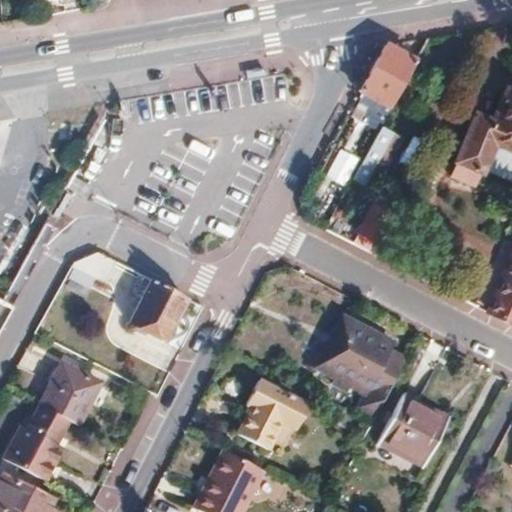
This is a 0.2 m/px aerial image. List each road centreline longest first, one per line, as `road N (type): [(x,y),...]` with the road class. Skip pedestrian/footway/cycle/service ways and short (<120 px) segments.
road 1 (primary): [(0,87),(338,30)]
road 2 (primary): [(332,4),(0,58)]
road 3 (unclassified): [(218,286),(195,284),(89,229),(54,257),(0,354)]
road 4 (residential): [(263,226),(511,353)]
road 5 (residential): [(117,511),(223,306),(218,286)]
road 6 (residential): [(263,226),(331,88),(338,30)]
road 7 (primary): [(338,30),(511,2)]
road 8 (unclassified): [(454,511),(511,401)]
